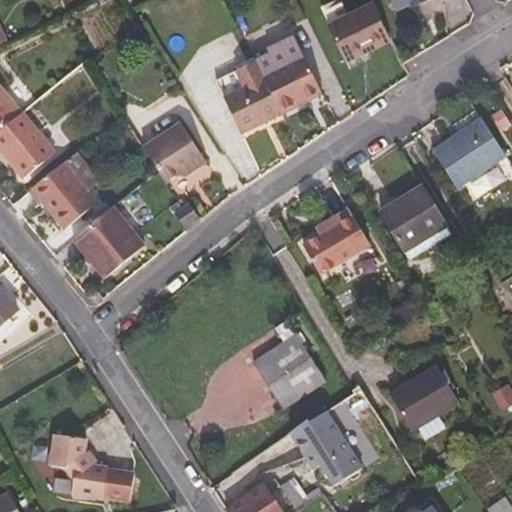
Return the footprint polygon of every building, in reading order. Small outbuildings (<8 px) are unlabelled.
[(391,40),(372,0),(327,22),(347,61),(391,40)] [(392,0),(398,11),(412,4),(420,0),(392,0)] [(304,50),(263,70),(283,110),(307,98),(304,90),(320,82),(304,50)] [(263,70),(257,58),(237,68),(245,83),(226,94),(244,130),(283,110),(263,70)] [(0,132),(25,112),(18,103),(0,80),(0,132)] [(25,112),(0,132),(0,144),(27,177),(58,150),(25,112)] [(462,188),(511,155),(486,120),(438,152),(462,188)] [(159,169),(169,184),(190,169),(194,171),(208,161),(183,123),(145,147),(159,169)] [(99,202),(66,162),(34,188),(67,229),(99,202)] [(449,227),(427,188),(385,212),(408,250),(449,227)] [(184,228),(201,217),(203,217),(193,202),(184,208),(175,213),(184,228)] [(114,206),(75,238),(105,275),(145,244),(114,206)] [(356,210),(332,223),(335,230),(310,244),(326,272),(374,245),(356,210)] [(454,236),(449,227),(408,250),(414,259),(454,236)] [(0,324),(15,312),(0,293),(0,324)] [(282,408),(325,378),(296,334),(253,363),(282,408)] [(414,429),(461,401),(439,364),(392,393),(414,429)] [(311,417),(293,430),(312,459),(319,454),(324,462),(337,483),(365,466),(329,409),(313,420),(311,417)] [(94,461),(75,431),(60,428),(53,460),(66,463),(74,477),(71,490),(102,498),(103,495),(117,498),(106,481),(94,461)] [(91,435),(75,431),(94,461),(98,459),(92,448),(87,450),(91,435)] [(324,462),(319,454),(312,459),(316,466),(324,462)] [(109,465),(94,461),(106,481),(117,498),(129,501),(136,474),(109,468),(109,465)] [(279,511),(263,486),(228,510),(229,511),(279,511)] [(17,511),(7,492),(0,496),(0,511),(17,511)]
